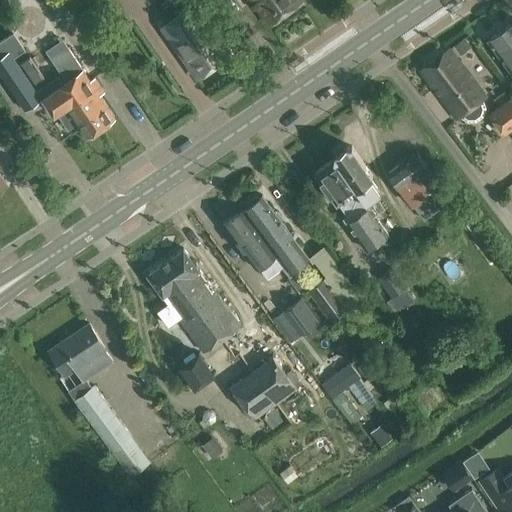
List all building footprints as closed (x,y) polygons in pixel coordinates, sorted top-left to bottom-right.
[(8,0),(0,0),(0,9),(2,12),(12,5),(8,0)] [(302,1),(301,0),(252,0),(270,24),(302,1)] [(230,53),(195,3),(162,27),(197,77),(230,53)] [(511,22),(488,39),(511,72),(511,22)] [(470,45),(464,37),(454,45),(460,53),(470,45)] [(94,78),(90,81),(83,70),(84,69),(74,55),(72,56),(61,40),(46,50),(63,74),(64,73),(101,128),(116,118),(98,92),(102,89),(94,78)] [(449,49),(421,70),(458,117),(460,115),(468,121),(477,121),(484,115),(486,107),(483,98),(485,97),(449,49)] [(31,56),(20,63),(35,85),(46,78),(31,56)] [(65,82),(60,74),(37,89),(15,57),(0,66),(0,71),(25,109),(42,97),(55,115),(56,114),(67,130),(77,123),(86,138),(101,128),(64,73),(63,74),(67,80),(65,82)] [(511,131),(511,132),(511,96),(510,98),(504,90),(494,98),(499,105),(488,114),(505,135),(511,131)] [(335,157),(315,172),(337,204),(340,202),(340,203),(348,214),(344,217),(347,221),(366,249),(389,233),(376,215),(386,208),(377,196),(382,193),(372,177),(374,176),(353,147),(353,146),(347,145),(336,152),(335,157)] [(388,172),(424,221),(424,220),(428,225),(446,213),(442,208),(452,200),(416,151),(388,172)] [(263,194),(244,208),(277,253),(290,271),(310,257),(281,219),(263,194)] [(277,253),(244,208),(223,223),(257,268),(277,253)] [(321,272),(333,265),(322,245),(309,252),(321,272)] [(242,324),(200,269),(184,247),(147,274),(169,304),(161,310),(169,320),(175,315),(205,353),(242,324)] [(326,275),(308,288),(332,320),(363,296),(339,265),(326,275)] [(377,277),(402,310),(415,300),(406,289),(408,287),(392,266),(377,277)] [(302,296),(284,309),(302,334),(321,320),(302,296)] [(115,361),(106,347),(90,323),(49,350),(65,374),(74,368),(83,381),(115,361)] [(217,375),(200,351),(178,367),(184,375),(178,379),(183,386),(189,382),(195,390),(217,375)] [(273,355),(231,385),(256,420),(299,388),(298,387),(280,364),(273,355)] [(350,385),(361,377),(350,363),(322,384),(333,398),(342,390),(350,385)] [(94,384),(75,398),(112,450),(132,435),(94,384)] [(207,411),(203,414),(203,419),(206,423),(211,423),(215,420),(215,415),(212,411),(207,411)] [(380,443),(391,436),(380,422),(370,429),(380,443)] [(213,436),(203,445),(213,457),(223,449),(213,436)] [(489,467),(477,450),(462,461),(474,478),(489,467)] [(459,464),(441,476),(451,491),(469,479),(459,464)] [(497,468),(481,480),(502,511),(511,511),(511,483),(509,486),(497,468)] [(488,511),(472,488),(449,504),(454,511),(488,511)] [(419,511),(413,502),(401,510),(402,511),(419,511)]
